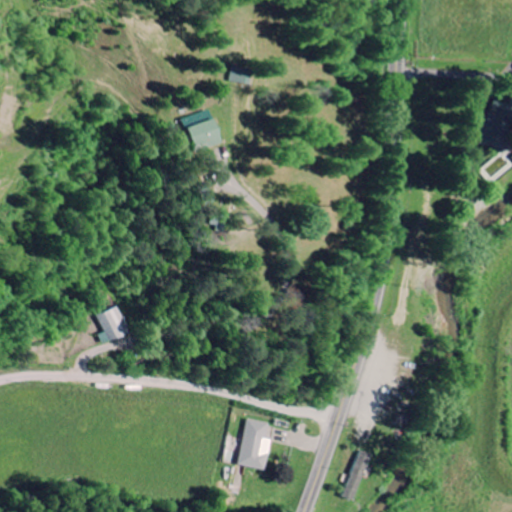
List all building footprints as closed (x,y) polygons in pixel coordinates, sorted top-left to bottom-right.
[(493,150),(504,118),(487,112),(476,144),(493,150)] [(180,129),(189,154),(215,144),(206,119),(180,129)] [(129,335),(121,308),(98,315),(104,335),(98,337),(101,344),(129,335)] [(266,440),(270,426),(249,420),(237,465),(264,472),(272,442),(266,440)] [(370,457),(358,452),(340,499),(352,503),(370,457)]
